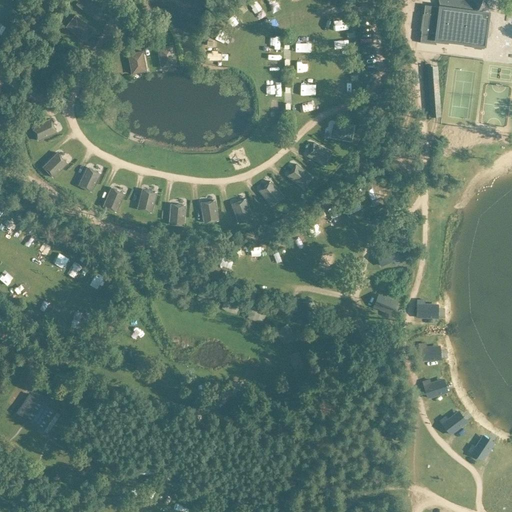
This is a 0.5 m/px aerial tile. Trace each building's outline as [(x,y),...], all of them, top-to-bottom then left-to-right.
[(10,0),(6,7),(25,18),(29,11),(10,0)] [(78,0),(76,4),(92,17),(102,5),(96,0),(78,0)] [(274,0),(259,0),(266,13),(278,7),(274,0)] [(424,5),(423,14),(422,14),(420,30),(421,30),(420,40),(448,44),(448,42),(471,45),(471,47),(483,48),(490,11),(477,10),(488,5),(485,0),(438,0),(439,6),(424,5)] [(243,5),(247,14),(256,11),(252,1),(243,5)] [(66,27),(82,39),(92,27),(75,14),(66,27)] [(232,28),(240,24),(236,15),(227,19),(232,28)] [(5,21),(2,28),(21,38),(25,31),(5,21)] [(214,34),(220,39),(225,33),(218,28),(214,34)] [(0,40),(0,49),(6,53),(10,46),(0,40)] [(334,42),(324,42),(324,54),(334,54),(334,42)] [(173,45),(158,47),(162,68),(176,65),(173,45)] [(143,51),(128,53),(132,73),(146,71),(143,51)] [(335,62),(325,62),(326,75),(336,75),(335,62)] [(437,65),(426,66),(430,117),(440,116),(437,65)] [(293,79),(293,92),(303,92),(303,79),(293,79)] [(339,82),(323,83),(323,92),(339,92),(339,82)] [(31,127),(38,141),(57,132),(50,117),(31,127)] [(353,126),(333,122),(330,138),(350,141),(353,126)] [(314,142),(307,156),(326,165),(333,151),(314,142)] [(42,167),(53,178),(68,163),(57,152),(42,167)] [(297,163),(288,176),(304,188),(313,176),(297,163)] [(78,186),(92,192),(101,173),(86,166),(78,186)] [(271,180),(259,190),(272,206),(284,196),(271,180)] [(102,206),(117,212),(125,193),(111,186),(102,206)] [(136,209),(152,213),(157,192),(141,188),(136,209)] [(239,224),(253,218),(245,198),(230,204),(239,224)] [(203,222),(219,220),(215,199),(200,202),(203,222)] [(168,225),(184,226),(186,205),(170,203),(168,225)] [(0,236),(2,238),(11,224),(2,219),(0,223),(0,236)] [(20,230),(10,243),(17,248),(27,236),(20,230)] [(28,256),(37,260),(44,245),(35,241),(28,256)] [(394,246),(377,254),(383,266),(393,261),(395,265),(401,262),(394,246)] [(211,255),(213,268),(224,266),(221,253),(211,255)] [(203,303),(205,292),(191,290),(189,300),(203,303)] [(382,295),(376,307),(387,312),(385,316),(392,318),(399,302),(382,295)] [(219,298),(213,309),(227,315),(232,304),(219,298)] [(417,300),(416,318),(435,318),(435,305),(424,305),(424,301),(417,300)] [(301,317),(297,317),(297,324),(314,323),(313,304),(300,305),(301,317)] [(258,312),(244,307),(242,315),(247,316),(246,321),(254,324),(258,312)] [(360,321),(348,327),(354,337),(350,339),(353,345),(369,337),(360,321)] [(275,344),(288,338),(281,323),(267,329),(275,344)] [(426,344),(419,345),(421,362),(438,361),(437,348),(427,349),(426,344)] [(296,351),(282,353),(284,368),(298,366),(296,351)] [(429,381),(422,383),(427,398),(428,400),(445,394),(444,392),(441,382),(430,385),(429,381)] [(28,393),(16,411),(47,432),(57,417),(56,412),(28,393)] [(445,417),(439,421),(441,424),(447,432),(450,435),(464,424),(456,414),(447,420),(445,417)] [(472,445),(468,451),(483,461),(492,446),(481,438),(475,448),(472,445)] [(84,462),(83,466),(84,470),(88,471),(91,471),(94,468),(95,466),(95,465),(93,461),(90,459),(86,460),(85,461),(84,462)] [(153,493),(148,504),(155,506),(159,495),(153,493)]
